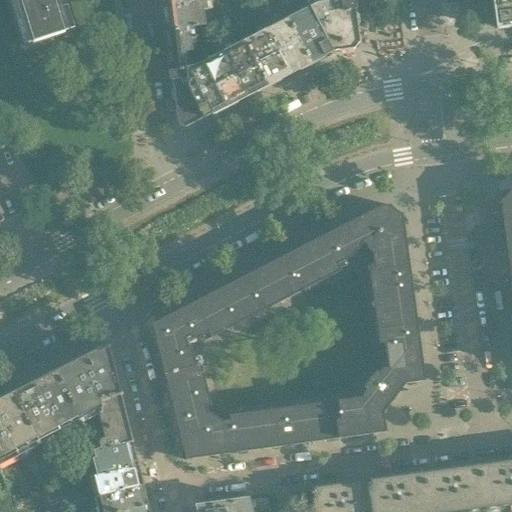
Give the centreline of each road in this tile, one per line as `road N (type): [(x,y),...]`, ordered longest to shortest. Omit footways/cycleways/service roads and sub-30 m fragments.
road 1 (residential): [(117,287),(319,185),(445,152)]
road 2 (residential): [(482,444),(168,488)]
road 3 (residential): [(434,89),(351,106),(160,194)]
road 4 (residential): [(482,444),(445,152)]
road 5 (residential): [(168,488),(117,287)]
road 6 (residential): [(160,194),(136,0)]
road 7 (residential): [(0,346),(117,287)]
road 8 (residential): [(160,194),(44,252)]
